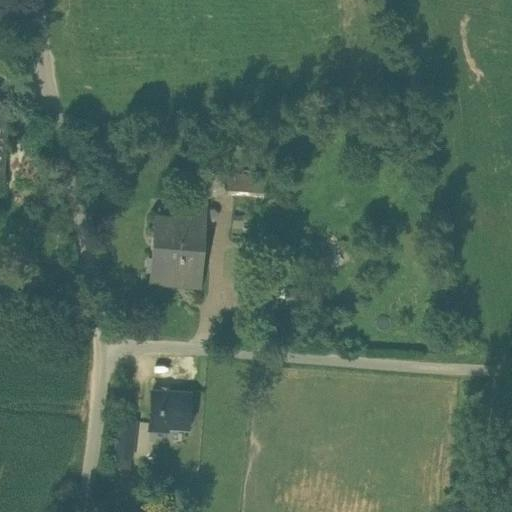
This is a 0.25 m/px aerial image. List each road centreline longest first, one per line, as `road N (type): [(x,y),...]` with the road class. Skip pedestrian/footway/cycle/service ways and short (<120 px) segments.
road 1 (unclassified): [(110,347),(511,370)]
road 2 (unclassified): [(28,0),(31,47),(111,319),(110,347)]
road 3 (unclassified): [(110,347),(78,511)]
